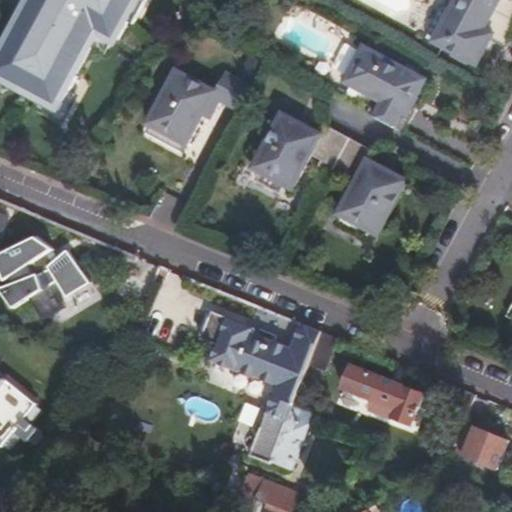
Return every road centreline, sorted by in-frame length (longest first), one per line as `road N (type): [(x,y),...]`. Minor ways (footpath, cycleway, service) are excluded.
road 1 (residential): [(511,390),(0,177)]
road 2 (residential): [(493,189),(350,115)]
road 3 (residential): [(431,304),(493,189)]
